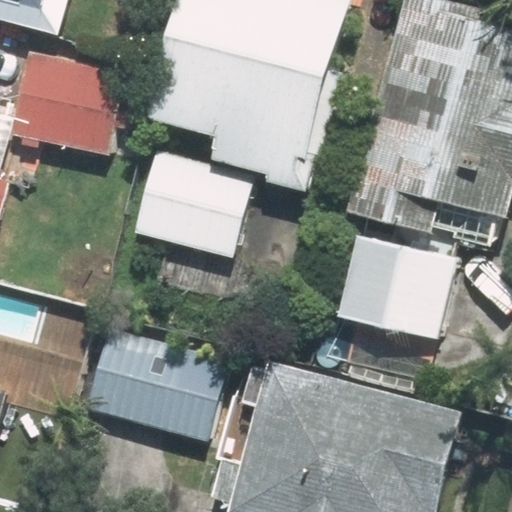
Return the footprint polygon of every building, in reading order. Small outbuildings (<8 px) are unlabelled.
[(0,0),(0,9),(14,12),(17,0),(0,0)] [(242,265),(264,173),(318,186),(345,78),(346,72),(363,0),(190,0),(182,32),(181,37),(161,120),(224,136),(218,162),(165,149),(142,241),(242,265)] [(511,10),(473,0),(414,0),(357,208),(444,232),(452,202),(511,219),(511,10)] [(142,68),(35,46),(15,143),(122,165),(142,68)] [(0,256),(20,179),(0,174),(0,256)] [(471,258),(372,231),(349,318),(448,345),(471,258)] [(87,312),(0,292),(0,349),(75,366),(87,312)] [(238,359),(113,329),(92,414),(217,445),(238,359)] [(445,511),(474,410),(283,358),(270,354),(258,400),(269,403),(252,463),(240,459),(227,507),(247,511),(445,511)] [(52,471),(0,458),(0,493),(43,504),(52,471)] [(217,511),(223,492),(106,460),(91,511),(217,511)]
